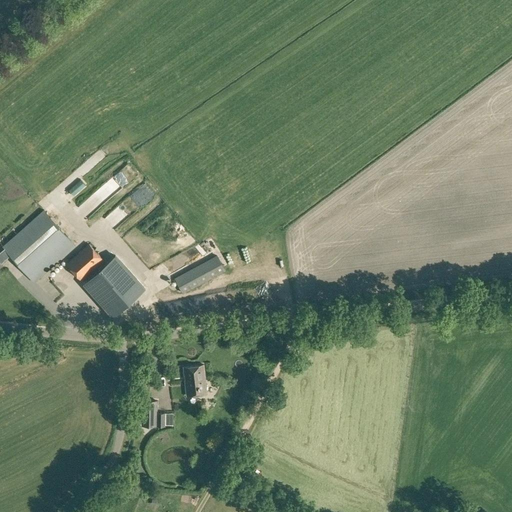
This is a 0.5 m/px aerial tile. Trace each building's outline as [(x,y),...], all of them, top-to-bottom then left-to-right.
[(98,213),(102,211),(96,202),(92,204),(98,213)] [(89,203),(79,212),(88,223),(99,214),(89,203)] [(136,216),(136,209),(131,209),(131,207),(123,208),(123,216),(113,216),(114,223),(117,223),(117,225),(129,224),(129,217),(136,216)] [(1,263),(10,255),(26,272),(34,282),(76,246),(67,236),(44,210),(3,246),(4,248),(0,252),(0,266),(2,265),(1,263)] [(67,263),(80,279),(103,259),(89,243),(67,263)] [(121,261),(115,255),(103,266),(99,270),(84,283),(113,316),(119,311),(145,288),(121,261)] [(181,290),(183,294),(225,270),(223,266),(217,255),(174,278),(181,290)] [(253,268),(255,278),(262,276),(260,266),(253,268)] [(183,367),(186,396),(207,393),(204,365),(183,367)] [(141,425),(165,426),(165,412),(157,412),(158,400),(142,400),(141,425)] [(177,426),(176,417),(168,418),(168,426),(177,426)]
